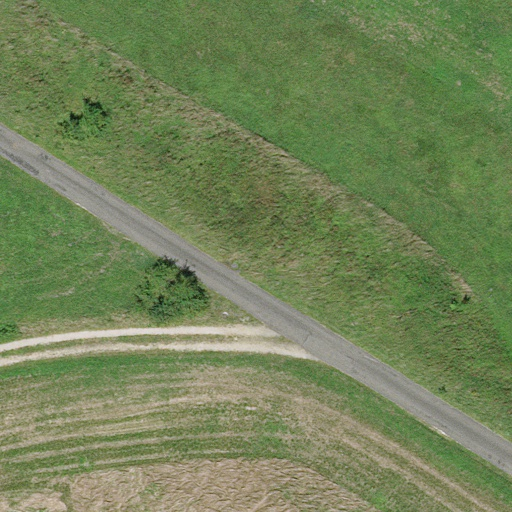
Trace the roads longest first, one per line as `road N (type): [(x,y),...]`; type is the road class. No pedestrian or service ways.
road 1 (track): [(511,464),(0,142)]
road 2 (track): [(315,345),(198,337),(0,359)]
